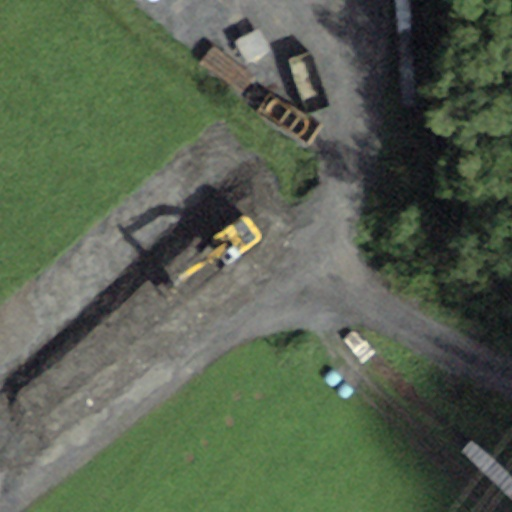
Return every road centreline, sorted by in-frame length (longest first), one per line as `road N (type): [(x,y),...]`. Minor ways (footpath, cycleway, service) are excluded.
road 1 (track): [(0,510),(304,262),(380,325),(511,383)]
road 2 (track): [(504,511),(406,426),(353,353),(323,278)]
road 3 (unclassified): [(368,0),(377,80),(365,141),(304,262)]
